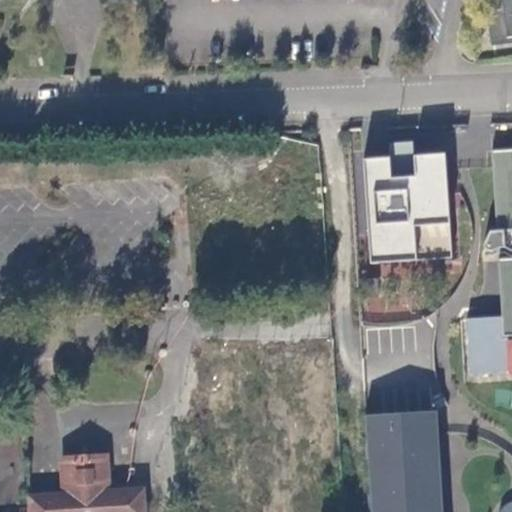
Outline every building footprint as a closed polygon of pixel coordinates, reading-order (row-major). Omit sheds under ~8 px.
[(511,0),(483,0),(484,1),(489,0),(499,0),(505,39),(511,38),(511,0)] [(499,0),(489,0),(484,1),(488,41),(505,39),(499,0)] [(387,142),(388,158),(412,156),(411,141),(387,142)] [(511,149),(486,152),(487,168),(492,232),(484,246),(488,251),(491,252),(497,249),(502,249),(511,254),(511,253),(511,258),(493,260),(497,318),(462,320),(464,339),(465,377),(506,372),(506,369),(505,349),(511,348),(511,149)] [(388,158),(361,159),(368,264),(449,259),(444,169),(443,154),(412,156),(388,158)] [(436,408),(364,412),(370,511),(442,511),(438,432),(436,408)] [(142,511),(141,491),(107,494),(105,456),(62,459),(64,496),(31,499),(31,511),(142,511)] [(511,511),(511,502),(501,503),(500,511),(511,511)]
